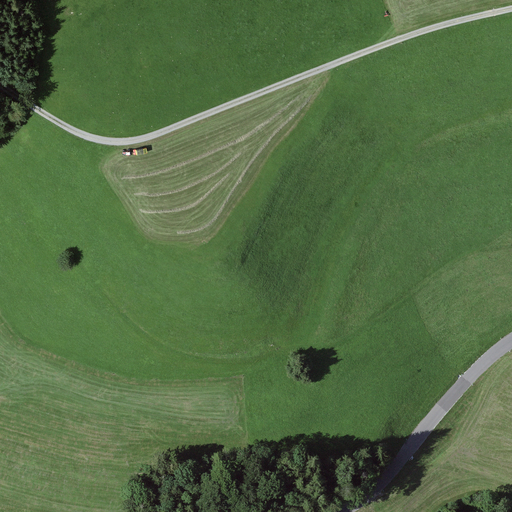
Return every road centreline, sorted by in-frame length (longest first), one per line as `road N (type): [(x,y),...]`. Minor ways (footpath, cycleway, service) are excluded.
road 1 (track): [(511,9),(122,142),(86,134),(0,83)]
road 2 (unclassified): [(511,341),(459,385),(407,456),(335,511)]
